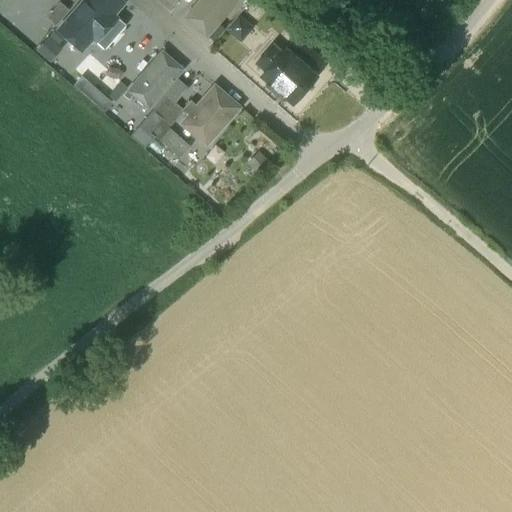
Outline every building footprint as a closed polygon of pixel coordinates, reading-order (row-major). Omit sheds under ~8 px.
[(31,0),(41,9),(49,0),(31,0)] [(83,0),(64,22),(83,39),(118,0),(83,0)] [(197,0),(185,14),(210,37),(243,0),(197,0)] [(55,25),(68,11),(59,3),(46,17),(55,25)] [(290,45),(321,73),(336,56),(304,28),(290,45)] [(60,49),(47,37),(35,50),(48,62),(60,49)] [(164,49),(129,86),(150,106),(185,69),(164,49)] [(318,79),(287,49),(259,78),(291,108),(318,79)] [(82,76),(73,85),(103,112),(111,102),(82,76)] [(212,81),(176,121),(207,148),(243,107),(212,81)] [(114,102),(126,88),(119,82),(107,96),(114,102)] [(165,95),(152,110),(139,126),(147,133),(173,102),(165,95)] [(173,102),(147,133),(178,159),(189,146),(167,128),(182,110),(173,102)] [(238,117),(247,124),(252,119),(243,111),(238,117)] [(268,162),(258,152),(246,163),(256,174),(268,162)]
